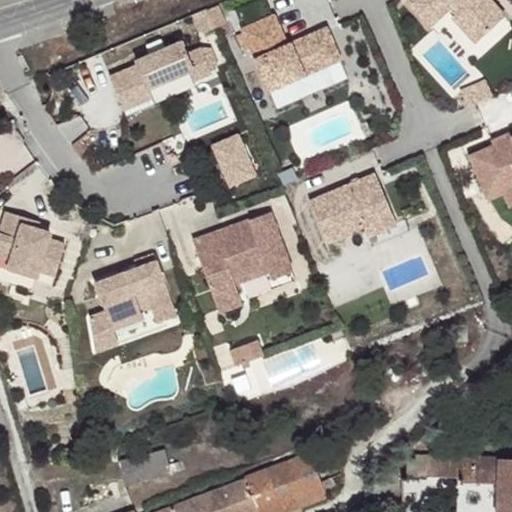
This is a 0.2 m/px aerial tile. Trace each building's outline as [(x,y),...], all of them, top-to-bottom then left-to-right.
[(419,0),(412,7),(438,34),(454,19),(456,20),(481,47),(506,22),(484,0),(419,0)] [(280,18),(248,31),(275,96),(348,62),(334,31),(294,49),(280,18)] [(456,20),(451,25),(477,51),(481,47),(456,20)] [(158,65),(130,76),(139,96),(166,84),(168,89),(211,71),(214,81),(233,73),(222,47),(207,53),(202,41),(156,60),(158,65)] [(166,84),(139,96),(145,111),(173,100),(168,89),(166,84)] [(511,139),(510,134),(493,141),(497,150),(502,162),(511,158),(511,139)] [(497,150),(471,161),(489,203),(504,197),(511,193),(511,158),(502,162),(497,150)] [(383,178),(318,206),(334,246),(371,230),(376,240),(404,228),(383,178)] [(71,234),(58,229),(42,224),(45,217),(27,211),(20,233),(6,229),(0,248),(0,259),(15,264),(18,255),(31,259),(29,267),(56,277),(59,270),(77,276),(86,244),(69,238),(71,234)] [(292,212),(217,239),(225,261),(221,262),(237,305),(260,296),(255,280),(287,268),(292,280),(314,271),(292,212)] [(60,221),(45,217),(42,224),(58,229),(60,221)] [(404,228),(376,240),(381,252),(419,236),(414,224),(404,228)] [(217,239),(213,241),(221,262),(225,261),(217,239)] [(158,267),(115,283),(125,309),(109,315),(114,343),(135,336),(133,329),(164,318),(162,311),(172,307),(178,322),(179,325),(199,317),(177,261),(174,253),(155,260),(158,267)] [(260,296),(237,305),(239,312),(263,303),(260,296)] [(135,336),(114,343),(116,354),(139,345),(135,336)] [(167,444),(120,455),(126,481),(174,469),(167,444)] [(153,511),(277,511),(329,493),(313,451),(153,511)] [(401,458),(400,475),(457,476),(457,481),(492,481),(491,511),(511,511),(511,456),(409,454),(409,458),(401,458)] [(412,491),(396,491),(396,509),(412,509),(412,491)]
